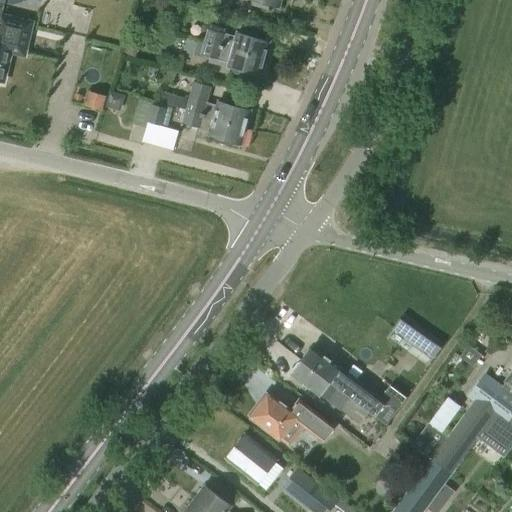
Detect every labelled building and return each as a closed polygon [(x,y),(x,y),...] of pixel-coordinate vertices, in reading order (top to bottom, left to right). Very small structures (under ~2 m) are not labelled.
[(277,8),(279,0),(247,0),(252,1),(252,4),(267,8),(268,5),(277,8)] [(1,18),(0,19),(0,82),(1,83),(8,53),(24,57),(31,25),(1,18)] [(236,39),(224,36),(224,33),(209,29),(205,43),(264,58),(268,41),(238,32),(236,39)] [(187,53),(200,57),(204,43),(191,39),(187,53)] [(125,42),(122,53),(134,57),(135,51),(131,44),(125,42)] [(264,58),(205,43),(201,55),(217,59),(218,57),(230,61),(228,69),(233,70),(232,73),(247,77),(248,74),(258,77),(264,58)] [(119,109),(123,96),(109,92),(105,105),(119,109)] [(101,110),(105,97),(90,93),(87,105),(101,110)] [(163,93),(160,103),(183,110),(186,99),(163,93)] [(206,103),(188,98),(184,113),(244,129),(249,110),(218,101),(217,107),(206,104),(206,103)] [(173,149),(178,130),(167,127),(172,108),(139,100),(133,122),(146,126),(142,141),(173,149)] [(244,129),(184,113),(181,123),(199,128),(200,128),(210,131),(208,137),(214,139),(213,141),(228,146),(229,143),(239,146),(244,129)] [(434,358),(441,347),(402,320),(394,330),(434,358)] [(330,385),(367,413),(368,412),(387,427),(408,399),(390,385),(380,398),(362,384),(361,386),(340,371),(341,369),(313,349),(311,351),(308,351),(303,357),(304,360),(302,363),(330,385)] [(360,424),(367,413),(330,385),(302,363),(300,364),(297,364),(292,370),(293,373),(291,375),(318,396),(320,394),(360,424)] [(511,371),(506,379),(507,380),(503,384),(488,373),(471,396),(475,399),(431,460),(451,474),(479,436),(495,414),(503,420),(510,411),(511,407),(511,371)] [(284,408),(269,396),(260,407),(256,406),(252,411),(254,415),(251,419),(280,441),(281,440),(290,447),(304,428),(320,440),(323,436),(326,439),(333,429),(295,400),(288,409),(285,406),(284,408)] [(511,407),(510,411),(503,420),(495,414),(479,436),(506,457),(511,449),(511,407)] [(274,462),(276,459),(245,434),(226,458),(266,490),(283,469),(274,462)] [(422,511),(451,474),(431,460),(392,511),(422,511)] [(312,511),(327,511),(337,500),(299,470),(284,490),(312,511)] [(232,511),(228,509),(231,505),(206,485),(194,500),(209,511),(232,511)] [(209,511),(194,500),(184,511),(209,511)]
